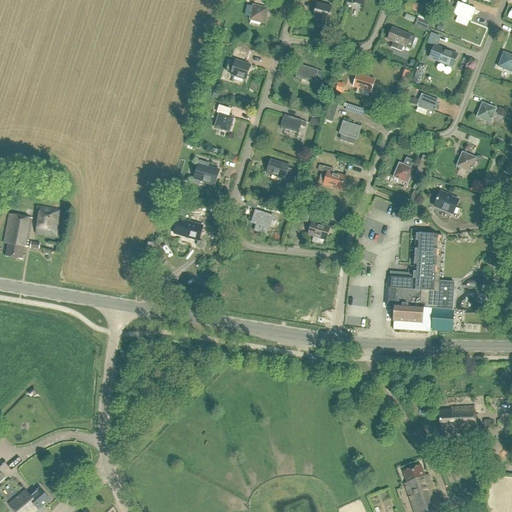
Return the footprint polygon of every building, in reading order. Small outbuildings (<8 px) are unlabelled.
[(471,22),(476,9),(458,3),(454,15),(471,22)] [(329,23),(333,8),(318,4),(314,19),(329,23)] [(265,24),(269,9),(254,5),(250,20),(265,24)] [(382,24),(389,27),(392,19),(385,16),(382,24)] [(415,27),(427,33),(431,24),(419,19),(415,27)] [(388,40),(393,42),(391,47),(402,51),(404,47),(411,50),(416,38),(393,28),(388,40)] [(429,58),(436,60),(453,67),(458,55),(440,48),(434,46),(429,58)] [(511,72),(511,55),(504,53),(498,67),(511,72)] [(226,71),(227,71),(232,73),(231,76),(246,80),(251,66),(236,61),(235,63),(229,61),(226,71)] [(419,65),(412,82),(418,85),(425,67),(419,65)] [(315,84),(317,76),(321,77),(322,72),(318,71),(300,66),(296,78),(315,84)] [(371,93),(375,80),(358,75),(354,87),(371,93)] [(403,88),(400,96),(406,98),(409,90),(403,88)] [(434,114),(439,102),(422,95),(417,107),(434,114)] [(491,123),(497,109),(483,103),(477,117),(491,123)] [(325,116),(334,118),(337,107),(329,104),(325,116)] [(235,118),(229,116),(231,109),(219,105),(217,112),(220,113),(215,128),(230,133),(235,118)] [(496,114),(506,119),(509,112),(499,108),(496,114)] [(299,134),(301,126),(305,128),(307,123),(303,121),(285,116),(281,128),(299,134)] [(354,145),(356,139),(357,140),(361,127),(344,122),(340,134),(341,135),(340,140),(354,145)] [(471,173),(476,162),(481,164),(483,158),(478,156),(477,158),(462,152),(457,167),(471,173)] [(414,169),(411,168),(414,162),(407,158),(404,165),(400,163),(393,177),(408,184),(414,169)] [(204,183),(214,187),(219,171),(208,167),(209,164),(200,161),(198,164),(193,180),(194,180),(193,184),(203,186),(204,183)] [(285,179),(289,166),(271,161),(268,173),(285,179)] [(320,178),(326,180),(324,185),(342,190),(345,178),(333,174),(334,170),(323,167),(320,178)] [(171,184),(169,191),(182,194),(183,187),(179,186),(172,184),(171,184)] [(306,187),(303,195),(310,197),(312,189),(306,187)] [(440,191),(434,206),(452,214),(458,199),(452,197),(452,196),(440,191)] [(193,198),(178,194),(176,202),(190,206),(193,198)] [(57,239),(62,210),(41,207),(36,235),(57,239)] [(330,215),(339,218),(341,212),(332,209),(330,215)] [(252,223),(257,224),(255,229),(256,231),(265,233),(267,232),(268,229),(270,229),(270,227),(275,229),(277,220),(273,219),(273,216),(272,215),(255,211),(252,223)] [(9,215),(4,243),(8,244),(6,257),(22,260),(24,248),(24,247),(28,247),(28,244),(27,244),(28,241),(32,219),(9,215)] [(359,234),(382,242),(388,225),(377,221),(372,235),(367,234),(367,232),(361,229),(363,224),(367,225),(369,218),(365,216),(359,234)] [(184,237),(198,241),(197,246),(201,247),(203,242),(199,241),(204,226),(188,222),(184,237)] [(308,234),(314,236),(324,240),(326,240),(328,233),(333,234),(334,230),(330,228),(326,226),(312,222),(308,234)] [(395,289),(394,304),(393,321),(394,321),(394,330),(429,332),(430,332),(430,331),(432,308),(452,310),(454,283),(439,282),(443,235),(438,235),(437,235),(430,234),(416,233),(416,237),(415,252),(414,273),(413,279),(390,278),(389,278),(389,283),(389,288),(395,289)] [(40,243),(32,242),(30,248),(39,250),(40,243)] [(150,258),(154,246),(149,244),(145,256),(150,258)] [(453,431),(476,429),(473,406),(451,408),(451,410),(439,411),(441,430),(453,429),(453,431)] [(453,441),(453,451),(478,449),(477,439),(453,441)] [(415,511),(441,511),(439,506),(441,505),(437,495),(433,496),(431,490),(434,488),(429,475),(425,476),(421,465),(403,472),(407,483),(405,483),(415,511)] [(39,510),(51,500),(40,487),(30,496),(26,490),(9,505),(15,511),(33,511),(38,509),(39,510)]
